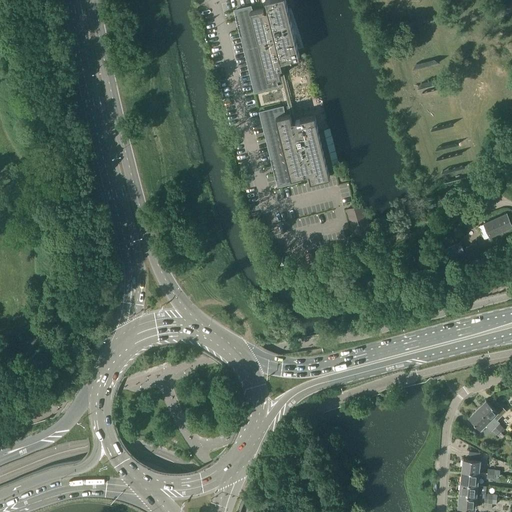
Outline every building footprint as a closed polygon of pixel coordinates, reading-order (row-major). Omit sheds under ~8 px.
[(261,0),(263,7),(257,9),(256,5),(236,10),(239,22),(241,22),(242,28),(241,29),(257,94),(276,90),(283,87),(287,106),(281,107),(261,112),(275,166),(276,165),(276,166),(273,167),(274,172),(278,171),(278,172),(277,172),(280,183),(281,187),(296,185),(302,183),(302,180),(307,178),(324,175),(325,181),(343,177),(328,117),(316,121),(314,115),(295,120),(285,78),(294,77),(292,67),(309,60),(319,55),(303,0),(286,0),(283,1),(276,0),(266,2),(265,0),(261,0)] [(354,227),(352,228),(354,236),(356,235),(366,232),(371,231),(369,223),(367,223),(362,209),(347,213),(351,226),(353,226),(354,227)] [(483,223),(489,237),(511,227),(511,225),(506,213),(483,223)] [(356,235),(356,238),(358,244),(369,241),(367,234),(366,232),(356,235)] [(441,259),(438,261),(440,266),(444,265),(445,266),(446,266),(445,264),(470,253),(470,254),(478,251),(475,243),(467,247),(463,249),(460,242),(438,252),(441,259)] [(328,260),(325,248),(320,249),(320,250),(315,251),(314,250),(309,252),(312,263),(317,262),(322,260),(323,261),(328,260)] [(322,349),(322,354),(323,354),(322,348),(280,355),(270,350),(259,345),(261,344),(261,343),(255,344),(260,347),(269,352),(280,356),(283,356),(283,355),(322,349)] [(218,365),(212,371),(212,372),(213,372),(218,366),(219,366),(220,365),(219,364),(216,361),(212,358),(206,354),(205,354),(201,352),(199,353),(201,354),(178,356),(178,358),(202,354),(205,355),(210,359),(215,362),(218,365)] [(124,398),(117,396),(119,389),(121,384),(123,380),(125,377),(145,369),(126,376),(125,375),(123,376),(121,380),(118,385),(116,390),(115,393),(114,396),(116,397),(116,396),(124,398)] [(51,416),(51,418),(56,416),(56,415),(60,414),(67,406),(74,396),(71,396),(71,395),(55,399),(56,400),(70,397),(62,408),(57,413),(56,414),(51,416)] [(507,411),(494,399),(490,403),(486,400),(477,409),(501,432),(504,429),(499,424),(500,422),(497,420),(507,411)] [(289,416),(294,409),(292,410),(290,412),(287,417),(283,422),(278,429),(280,428),(284,422),(289,416)] [(491,430),(492,430),(498,435),(501,432),(477,409),(469,417),(480,429),(485,424),(491,430)] [(120,438),(118,432),(116,427),(115,422),(113,423),(117,433),(119,440),(124,447),(128,452),(134,458),(140,462),(145,466),(151,469),(157,471),(163,473),(170,474),(175,474),(181,474),(186,473),(189,473),(195,471),(201,469),(207,466),(211,464),(215,461),(220,457),(225,451),(228,447),(231,442),(233,438),(235,434),(236,431),(237,428),(235,428),(234,428),(227,426),(227,427),(235,430),(232,436),(230,442),(227,446),(225,449),(223,451),(219,455),(215,459),(212,461),(208,464),(204,466),(201,467),(200,468),(198,468),(190,471),(187,471),(180,472),(173,472),(166,472),(159,470),(152,467),(146,464),(141,462),(136,458),(130,453),(128,450),(126,448),(123,442),(120,438)] [(0,466),(15,461),(46,448),(53,445),(61,443),(74,440),(83,439),(87,438),(89,438),(88,436),(77,438),(70,439),(53,444),(49,445),(45,447),(17,459),(0,465),(0,466)] [(120,437),(120,438),(126,439),(132,439),(142,441),(152,444),(159,447),(168,450),(177,454),(187,459),(196,465),(200,468),(201,467),(195,464),(188,459),(180,454),(171,450),(160,446),(152,443),(142,440),(132,438),(126,437),(120,437)] [(0,488),(37,473),(47,470),(59,466),(76,463),(78,463),(83,460),(86,457),(83,457),(81,459),(78,461),(76,462),(66,463),(55,466),(41,470),(15,481),(0,486),(0,488)] [(463,459),(462,471),(478,473),(479,460),(463,459)] [(462,471),(461,483),(477,485),(478,473),(462,471)] [(461,483),(459,495),(475,497),(485,498),(496,499),(497,495),(485,494),(485,492),(481,492),(482,485),(477,485),(461,483)] [(344,486),(334,490),(338,501),(348,498),(344,486)] [(239,511),(240,511),(241,509),(242,505),(244,502),(246,498),(249,493),(253,487),(252,487),(246,495),(243,500),(240,507),(239,510),(238,511),(239,511)] [(475,497),(459,495),(458,508),(474,509),(475,497)]
